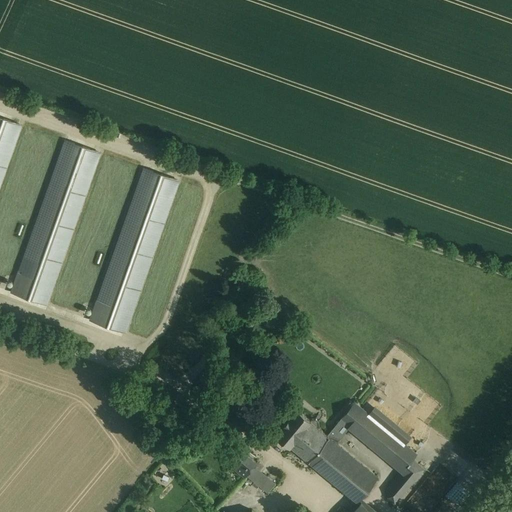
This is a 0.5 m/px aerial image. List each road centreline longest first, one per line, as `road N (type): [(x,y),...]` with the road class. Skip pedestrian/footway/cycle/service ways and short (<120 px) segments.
road 1 (track): [(0,101),(210,176),(165,327),(138,375)]
road 2 (track): [(0,324),(120,367),(237,427),(284,463),(295,511)]
road 3 (track): [(210,176),(511,275)]
